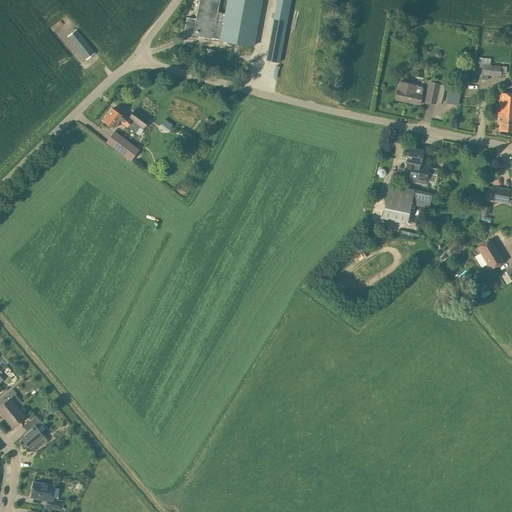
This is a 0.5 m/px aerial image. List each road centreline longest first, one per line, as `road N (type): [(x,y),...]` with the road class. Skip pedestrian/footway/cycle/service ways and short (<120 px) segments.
road 1 (unclassified): [(511,147),(130,61)]
road 2 (unclassified): [(0,187),(130,61)]
